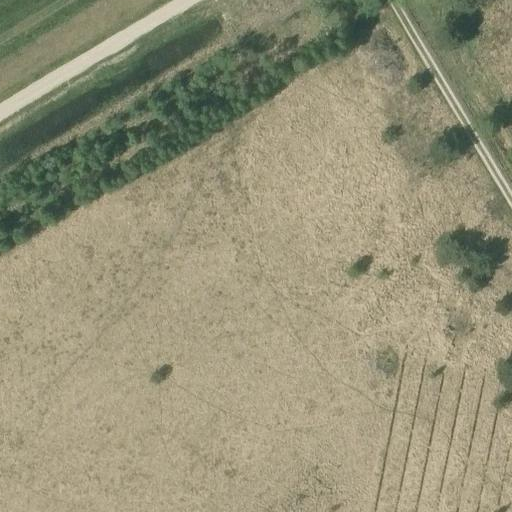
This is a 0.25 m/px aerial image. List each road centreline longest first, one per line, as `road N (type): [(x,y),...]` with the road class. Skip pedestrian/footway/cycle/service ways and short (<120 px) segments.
road 1 (track): [(511,202),(393,0)]
road 2 (track): [(0,119),(198,0)]
